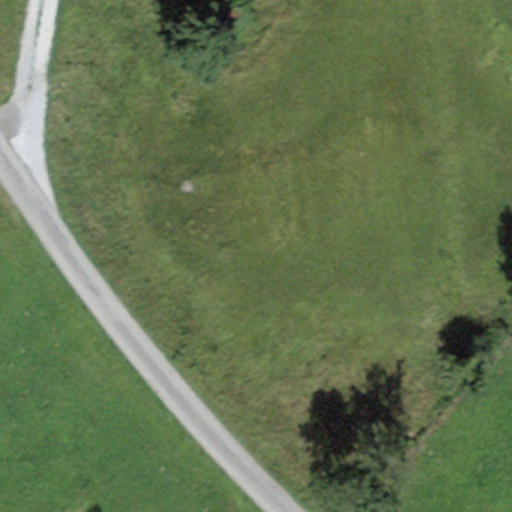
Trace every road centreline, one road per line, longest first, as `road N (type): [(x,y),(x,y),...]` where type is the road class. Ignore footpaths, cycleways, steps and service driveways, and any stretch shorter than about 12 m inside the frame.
road 1 (track): [(18,185),(165,384),(285,511)]
road 2 (track): [(46,0),(18,185)]
